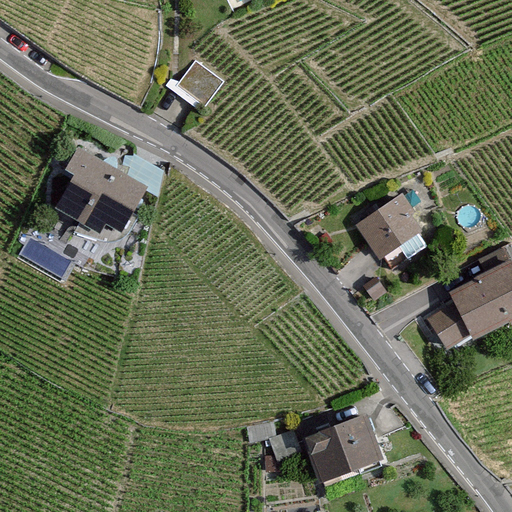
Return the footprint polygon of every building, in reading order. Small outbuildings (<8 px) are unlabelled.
[(231,90),(203,69),(185,94),(212,115),(231,90)] [(152,197),(91,163),(82,179),(88,182),(68,217),(110,240),(116,230),(129,237),(152,197)] [(411,207),(369,235),(398,280),(433,257),(414,228),(422,223),(411,207)] [(437,326),(456,360),(481,346),(484,351),(511,335),(511,250),(488,263),(494,275),(481,282),(483,287),(456,302),(462,313),(437,326)] [(306,436),(317,470),(374,451),(363,417),(306,436)] [(291,425),(270,435),(280,457),(302,446),(291,425)]
